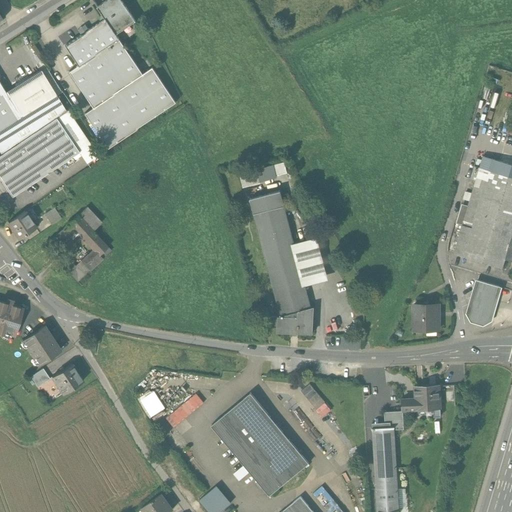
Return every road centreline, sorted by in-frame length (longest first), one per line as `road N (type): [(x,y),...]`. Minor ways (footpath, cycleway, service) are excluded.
road 1 (residential): [(58,315),(273,353),(380,360),(511,350)]
road 2 (unclassified): [(58,315),(195,511)]
